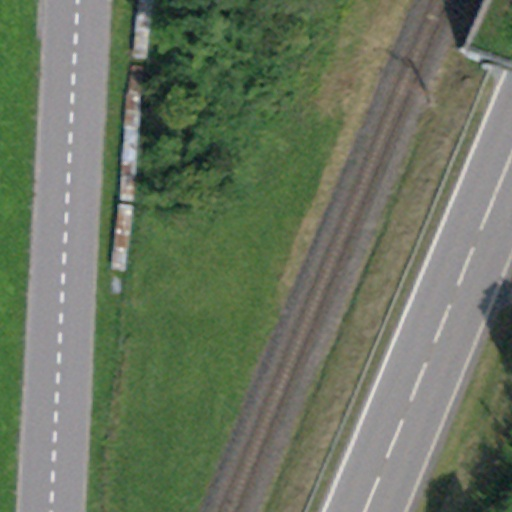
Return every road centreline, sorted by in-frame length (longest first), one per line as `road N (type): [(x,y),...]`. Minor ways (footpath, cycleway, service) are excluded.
road 1 (tertiary): [(46,511),(77,0)]
road 2 (primary): [(511,154),(363,511)]
